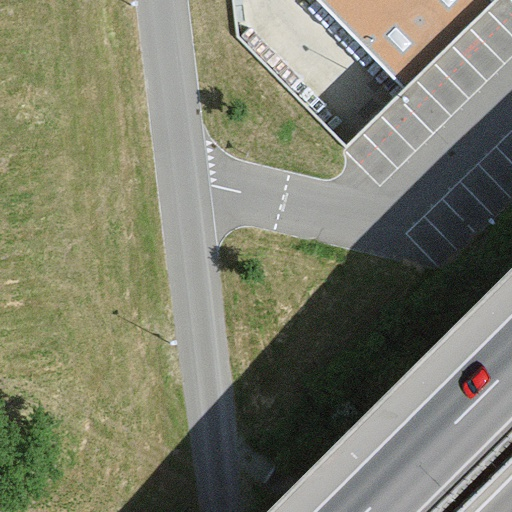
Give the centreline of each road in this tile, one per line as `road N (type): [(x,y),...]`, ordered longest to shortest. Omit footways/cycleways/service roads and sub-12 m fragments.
road 1 (unclassified): [(162,0),(223,511)]
road 2 (motorway): [(511,366),(366,511)]
